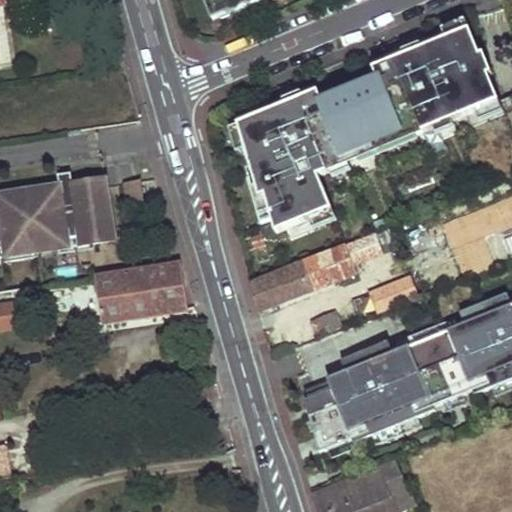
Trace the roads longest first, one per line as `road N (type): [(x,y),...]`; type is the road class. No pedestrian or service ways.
road 1 (residential): [(285,511),(167,90)]
road 2 (residential): [(167,90),(396,0)]
